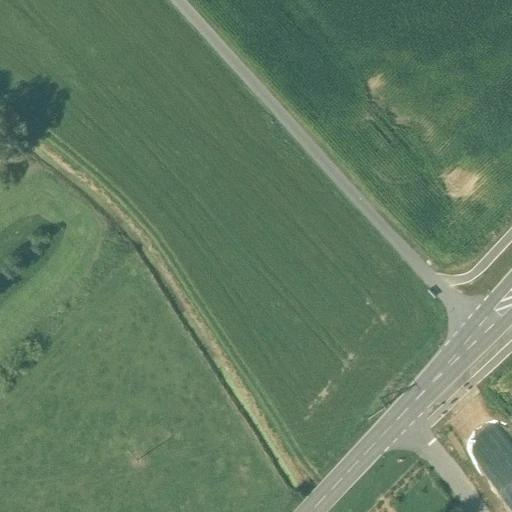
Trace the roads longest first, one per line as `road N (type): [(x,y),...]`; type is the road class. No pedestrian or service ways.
road 1 (unclassified): [(479,333),(175,0)]
road 2 (secondary): [(402,413),(310,511)]
road 3 (unclassified): [(402,413),(478,511)]
